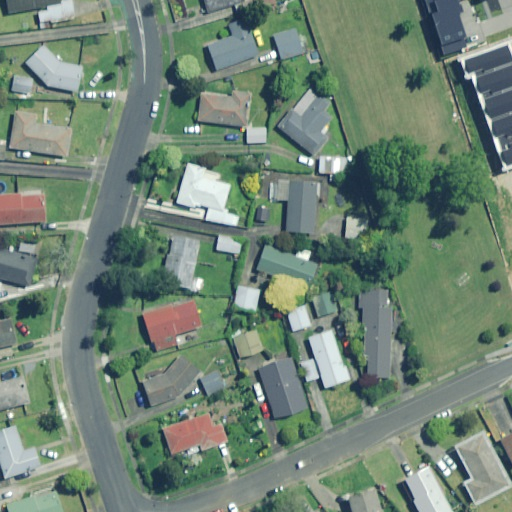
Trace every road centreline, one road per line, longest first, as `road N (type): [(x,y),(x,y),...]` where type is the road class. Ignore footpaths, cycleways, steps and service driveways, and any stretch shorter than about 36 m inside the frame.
road 1 (residential): [(124,511),(84,388),(81,325),(144,90),(135,0)]
road 2 (residential): [(180,511),(241,492),(511,364)]
